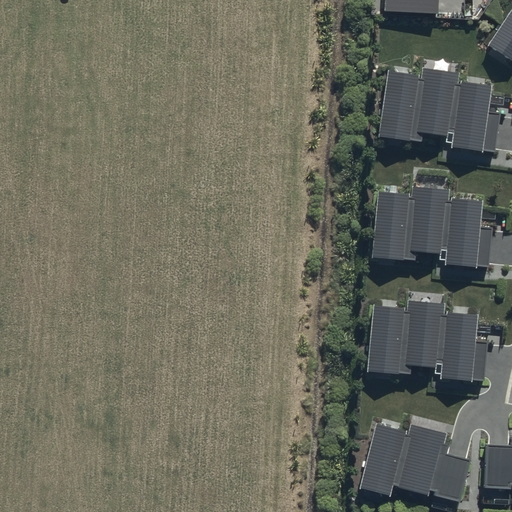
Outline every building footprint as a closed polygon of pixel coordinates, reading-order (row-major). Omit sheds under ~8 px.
[(511,6),(487,45),(511,61),(511,6)] [(447,145),(490,151),(499,85),(464,81),(465,70),(428,65),(426,75),(394,71),(385,135),(418,139),(419,130),(449,134),(447,145)] [(434,262),(477,266),(483,200),(448,196),(449,186),(412,182),(411,193),(378,190),(371,254),(404,257),(405,248),(435,251),(434,262)] [(429,375),(472,378),(476,311),(441,309),(442,299),(404,297),(403,307),(370,305),(367,370),(400,372),(400,363),(430,364),(429,375)] [(406,428),(375,420),(358,486),(389,494),(392,483),(458,500),(469,458),(442,451),(448,430),(408,419),(406,428)] [(511,441),(485,440),(482,483),(511,484),(511,441)]
